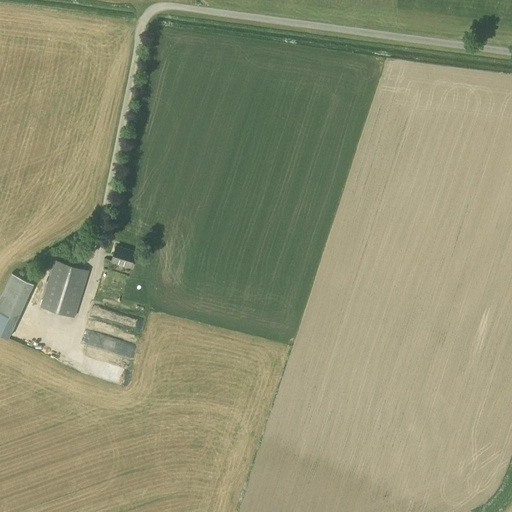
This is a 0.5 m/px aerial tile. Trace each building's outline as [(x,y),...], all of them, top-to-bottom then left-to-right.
[(130,267),(135,252),(116,246),(111,261),(130,267)] [(74,317),(89,270),(55,260),(40,307),(74,317)] [(17,320),(0,312),(0,334),(8,338),(17,320)] [(139,328),(139,314),(124,313),(123,327),(139,328)] [(68,358),(69,341),(55,340),(55,357),(68,358)]
